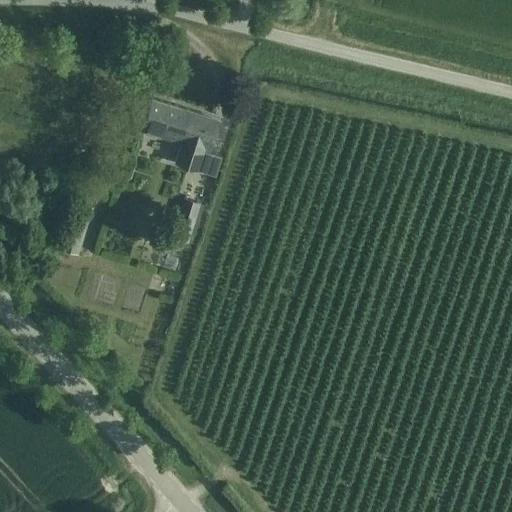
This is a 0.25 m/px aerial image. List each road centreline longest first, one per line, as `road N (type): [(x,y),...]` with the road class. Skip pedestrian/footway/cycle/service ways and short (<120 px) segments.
road 1 (unclassified): [(81,0),(177,11),(511,92)]
road 2 (tertiary): [(192,511),(0,303)]
